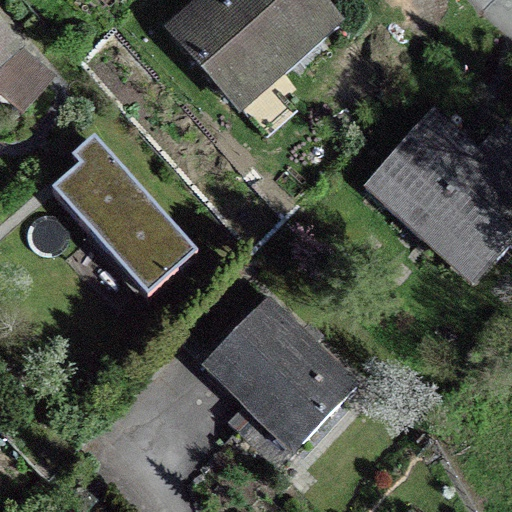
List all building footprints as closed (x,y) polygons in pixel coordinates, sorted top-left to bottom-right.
[(323,0),(194,0),(166,25),(239,108),(341,20),(323,0)] [(0,60),(15,48),(0,30),(0,60)] [(435,110),(363,187),(466,282),(511,232),(511,142),(498,129),(479,150),(435,110)] [(57,188),(143,296),(193,256),(95,134),(74,151),(85,165),(57,188)] [(269,297),(201,364),(284,449),(352,382),(269,297)]
